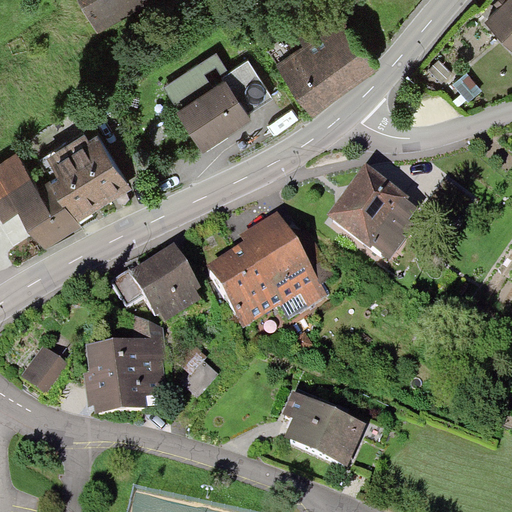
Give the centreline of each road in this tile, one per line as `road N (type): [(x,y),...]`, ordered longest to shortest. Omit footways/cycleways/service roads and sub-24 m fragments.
road 1 (tertiary): [(350,108),(283,156),(0,305)]
road 2 (residential): [(0,396),(47,419),(350,511)]
road 3 (residential): [(350,108),(376,135),(422,141),(511,113)]
road 4 (tertiary): [(448,0),(350,108)]
